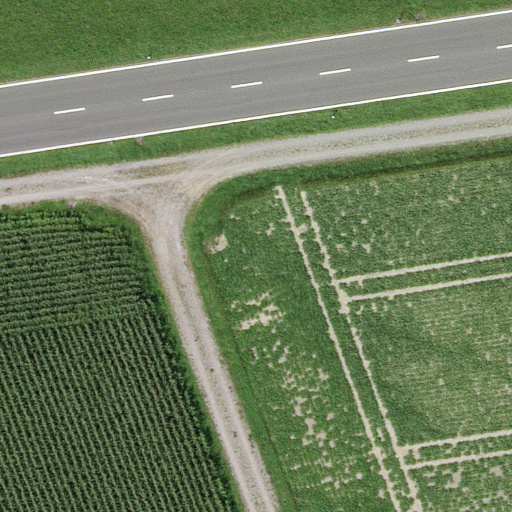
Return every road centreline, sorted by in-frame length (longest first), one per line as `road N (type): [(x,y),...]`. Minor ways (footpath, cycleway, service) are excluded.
road 1 (primary): [(0,128),(511,52)]
road 2 (track): [(511,123),(0,197)]
road 3 (track): [(230,164),(192,195),(180,236),(181,279),(266,511)]
